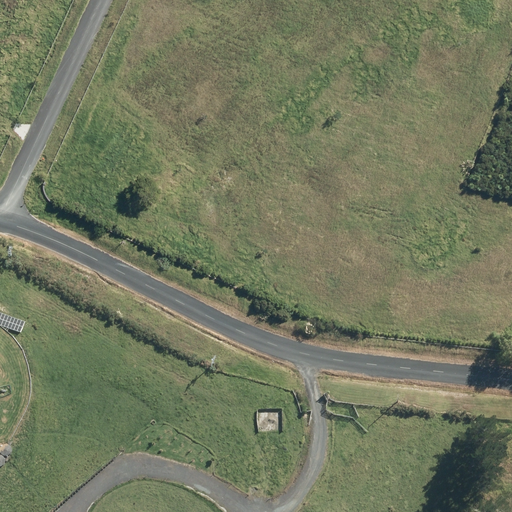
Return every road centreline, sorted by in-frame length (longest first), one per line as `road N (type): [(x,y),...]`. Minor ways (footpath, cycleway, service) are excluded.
road 1 (residential): [(511,377),(287,352),(2,220)]
road 2 (residential): [(2,220),(106,0)]
road 3 (track): [(310,354),(323,455),(292,511)]
